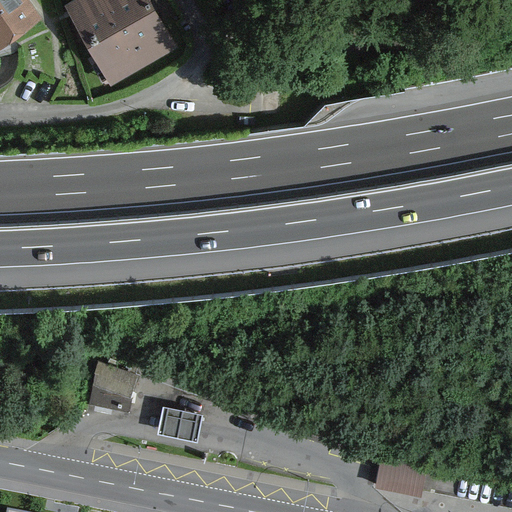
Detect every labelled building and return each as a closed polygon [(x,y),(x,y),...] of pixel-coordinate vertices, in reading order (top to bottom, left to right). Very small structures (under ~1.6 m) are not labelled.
[(0,0),(0,42),(44,11),(35,0),(0,0)] [(68,0),(111,79),(178,42),(154,0),(68,0)] [(138,375),(100,363),(93,384),(131,397),(138,375)] [(204,415),(164,408),(161,422),(158,435),(199,443),(201,430),(204,415)] [(423,492),(429,462),(384,452),(377,482),(423,492)]
